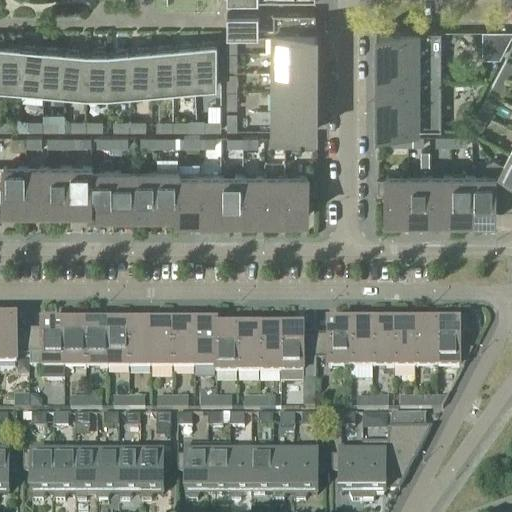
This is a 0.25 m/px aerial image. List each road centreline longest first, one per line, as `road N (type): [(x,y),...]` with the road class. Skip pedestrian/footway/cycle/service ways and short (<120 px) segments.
road 1 (residential): [(0,292),(511,290)]
road 2 (residential): [(353,249),(0,250)]
road 3 (residential): [(353,249),(349,0)]
road 4 (residential): [(511,310),(415,494),(413,511)]
road 5 (residential): [(511,249),(353,249)]
road 6 (residential): [(423,511),(511,386)]
